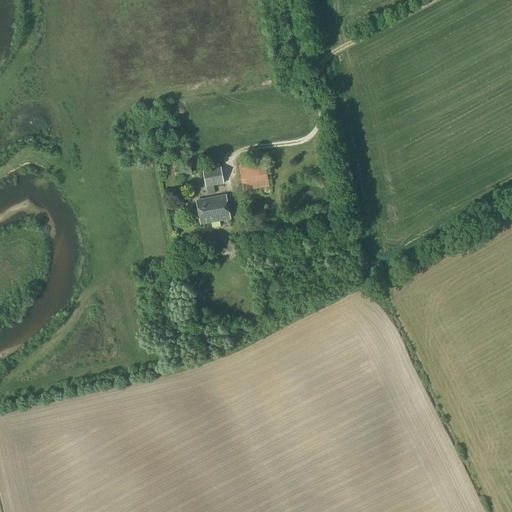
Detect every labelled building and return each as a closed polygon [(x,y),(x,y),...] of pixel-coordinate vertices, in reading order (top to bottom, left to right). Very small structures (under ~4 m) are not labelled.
[(242,191),(269,186),(265,163),(238,168),(242,191)] [(183,175),(191,174),(190,167),(182,168),(183,175)] [(206,187),(223,183),(220,168),(203,171),(206,187)] [(200,224),(230,219),(226,196),(196,201),(200,224)] [(250,221),(266,218),(264,207),(248,210),(250,221)]
